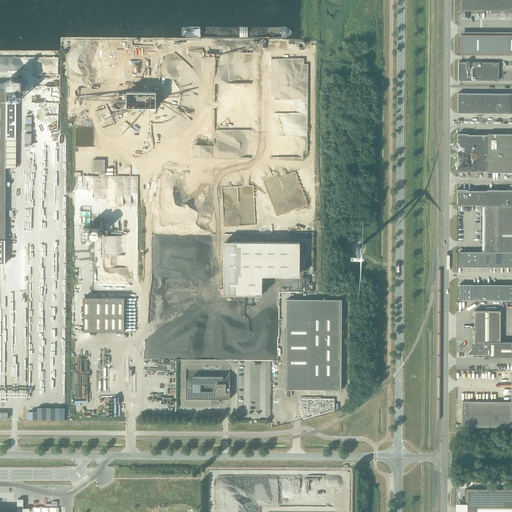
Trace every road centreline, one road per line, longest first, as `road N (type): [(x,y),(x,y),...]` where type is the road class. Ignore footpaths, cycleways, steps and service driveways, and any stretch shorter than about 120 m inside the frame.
road 1 (unclassified): [(444,459),(447,0)]
road 2 (tertiary): [(398,458),(401,0)]
road 3 (unclassified): [(398,458),(0,456)]
road 4 (unknown): [(134,290),(81,287),(75,231),(84,201),(121,211),(130,218),(134,258)]
road 5 (unknown): [(48,236),(61,249),(58,399),(48,406)]
road 6 (unknown): [(232,412),(229,364),(181,367),(185,409),(226,411)]
road 7 (unknown): [(35,235),(35,407)]
road 8 (unknown): [(48,236),(48,406)]
road 9 (unknown): [(149,171),(250,165),(263,147),(262,122)]
road 10 (unknown): [(14,407),(20,262)]
road 11 (unknown): [(20,235),(21,100)]
road 12 (unknown): [(139,344),(191,309),(256,309)]
road 13 (unknown): [(139,344),(118,344),(130,413),(138,380)]
road 14 (unknown): [(40,113),(35,235)]
road 15 (unknown): [(144,291),(149,171)]
